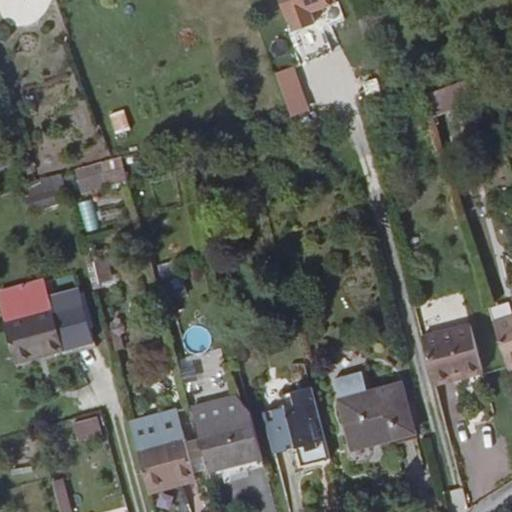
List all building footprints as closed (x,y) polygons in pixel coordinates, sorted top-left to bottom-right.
[(334,0),(278,0),(285,19),(287,18),(292,29),(313,22),(308,10),(335,0),(334,0)] [(199,45),(200,29),(181,28),(181,44),(199,45)] [(279,69),(288,114),(307,111),(299,66),(279,69)] [(434,113),(473,105),(468,81),(429,89),(434,113)] [(125,108),(109,112),(115,134),(131,130),(125,108)] [(74,168),(80,193),(128,181),(122,156),(74,168)] [(0,163),(0,179),(16,174),(12,160),(0,163)] [(35,207),(68,197),(62,176),(28,186),(35,207)] [(88,231),(100,225),(86,199),(75,206),(88,231)] [(106,247),(85,252),(93,286),(114,282),(106,247)] [(61,308),(53,280),(5,293),(23,359),(54,351),(55,354),(71,349),(71,347),(100,339),(90,300),(61,308)] [(166,306),(189,300),(184,281),(161,287),(166,306)] [(447,329),(428,334),(441,381),(460,376),(461,382),(490,374),(476,321),(447,329)] [(511,323),(500,328),(511,363),(511,323)] [(344,389),(362,459),(422,443),(409,393),(376,402),(370,381),(344,389)] [(334,469),(313,389),(282,397),(285,411),(264,417),(274,457),(289,454),(295,477),(334,469)] [(262,461),(246,398),(193,412),(210,474),(245,465),(262,461)] [(135,426),(153,495),(169,492),(167,484),(198,477),(182,414),(135,426)] [(99,415),(73,421),(77,438),(103,432),(99,415)] [(245,465),(210,474),(211,483),(247,474),(245,465)] [(52,480),(59,511),(72,511),(64,477),(52,480)] [(200,483),(198,477),(167,484),(169,492),(200,483)]
